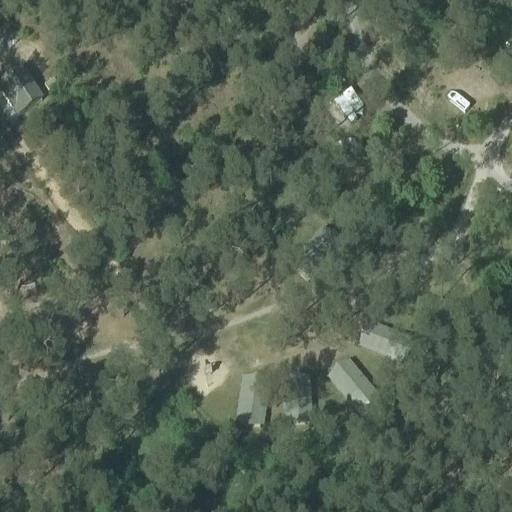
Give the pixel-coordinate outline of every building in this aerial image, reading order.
[(458,88),(475,81),(468,62),(450,69),(458,88)] [(0,86),(0,91),(3,95),(0,96),(0,97),(16,122),(44,105),(21,71),(0,86)] [(43,88),(47,94),(56,89),(52,82),(43,88)] [(344,84),(335,99),(352,109),(361,94),(344,84)] [(328,225),(305,218),(291,259),(313,267),(328,225)] [(374,324),(366,347),(410,362),(418,340),(374,324)] [(360,367),(342,382),(369,413),(386,398),(360,367)] [(264,392),(239,387),(230,432),(255,437),(264,392)] [(308,388),(279,387),(278,435),(307,435),(308,388)]
